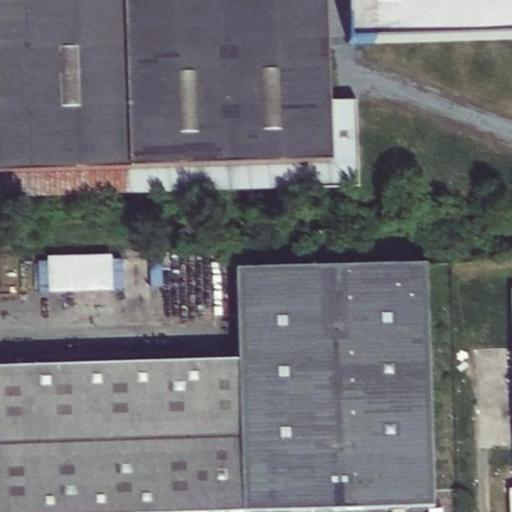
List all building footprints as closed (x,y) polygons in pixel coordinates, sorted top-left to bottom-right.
[(355,88),(328,89),(324,0),(0,0),(0,175),(357,165),(355,88)] [(511,0),(350,0),(352,46),(511,41),(511,0)] [(357,165),(0,175),(0,199),(358,188),(357,165)] [(118,254),(45,256),(46,291),(119,289),(118,254)] [(312,511),(433,508),(425,263),(235,269),(238,360),(186,362),(35,367),(0,367),(0,511),(312,511)] [(35,358),(35,367),(186,362),(186,353),(35,358)]
